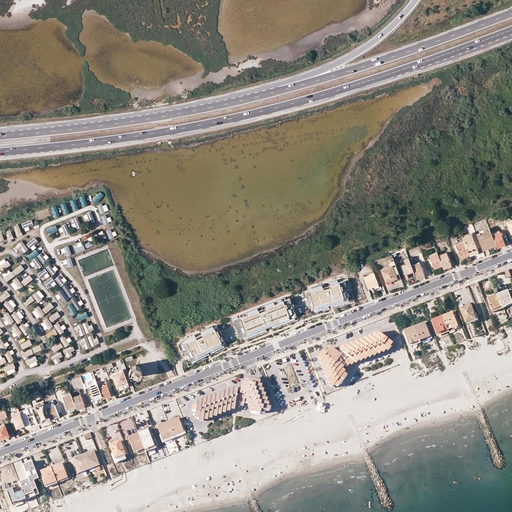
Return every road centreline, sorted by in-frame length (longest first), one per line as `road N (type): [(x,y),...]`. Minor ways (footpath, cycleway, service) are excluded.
road 1 (tertiary): [(511,254),(0,454)]
road 2 (trunk): [(0,151),(224,120),(511,29)]
road 3 (trunk): [(293,86),(188,111),(0,135)]
road 4 (trunk): [(511,12),(293,86)]
road 5 (trunk): [(416,0),(363,48),(293,86)]
